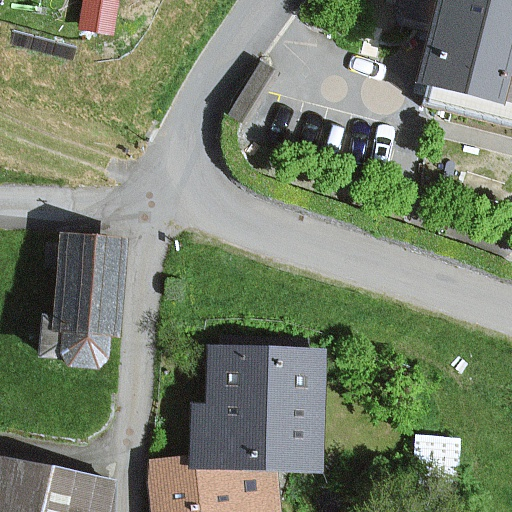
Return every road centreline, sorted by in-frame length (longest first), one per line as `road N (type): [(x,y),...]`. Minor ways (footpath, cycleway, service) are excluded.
road 1 (unclassified): [(511,315),(213,212),(184,179)]
road 2 (residential): [(127,511),(144,241),(184,179)]
road 3 (unclassified): [(184,179),(200,93),(264,0)]
road 4 (residential): [(184,179),(93,204),(0,198)]
road 5 (track): [(0,121),(127,173),(148,193)]
